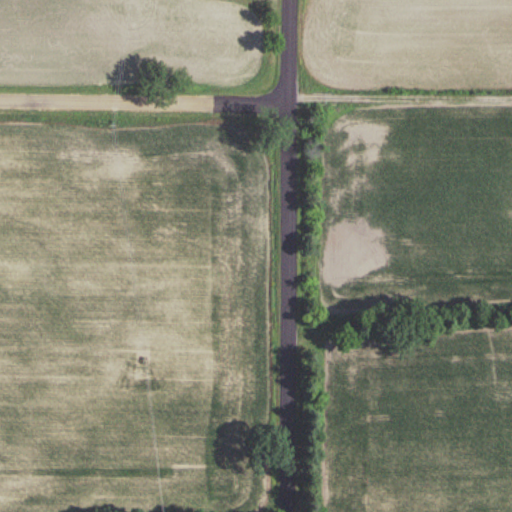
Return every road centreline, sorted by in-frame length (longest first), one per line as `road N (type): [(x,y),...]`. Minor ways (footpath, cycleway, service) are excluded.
road 1 (tertiary): [(289,511),(293,0)]
road 2 (residential): [(0,101),(292,106)]
